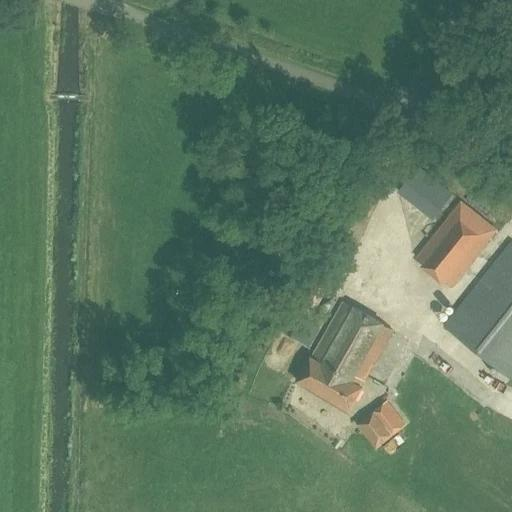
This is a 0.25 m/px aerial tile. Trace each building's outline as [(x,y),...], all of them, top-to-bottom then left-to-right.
[(440,218),(458,196),(428,172),(410,194),(440,218)] [(368,219),(381,189),(359,179),(345,208),(342,207),(322,251),(349,264),(369,219),(368,219)] [(452,286),(497,230),(462,202),(417,258),(424,263),(425,263),(447,281),(446,281),(452,286)] [(511,243),(446,327),(508,381),(511,377),(511,243)] [(313,317),(336,276),(318,265),(295,306),(313,317)] [(349,410),(393,330),(344,303),(313,360),(311,359),(298,382),(349,410)] [(309,322),(296,314),(288,310),(269,345),(281,351),(290,336),(311,347),(321,328),(309,322)] [(377,449),(408,424),(388,400),(357,425),(377,449)]
